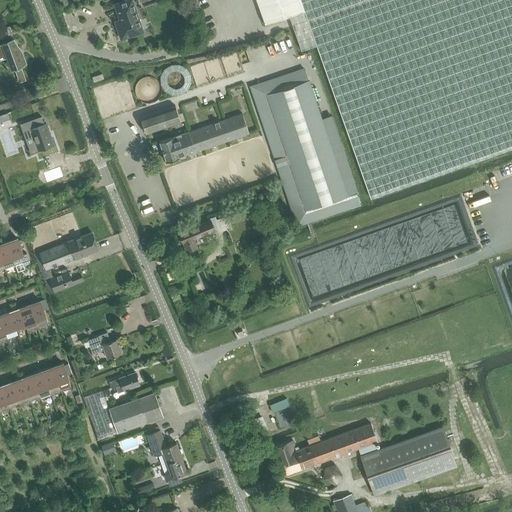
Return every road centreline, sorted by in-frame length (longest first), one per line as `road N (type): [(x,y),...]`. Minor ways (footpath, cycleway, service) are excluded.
road 1 (tertiary): [(244,511),(36,0)]
road 2 (track): [(450,364),(438,355),(228,400),(205,413)]
